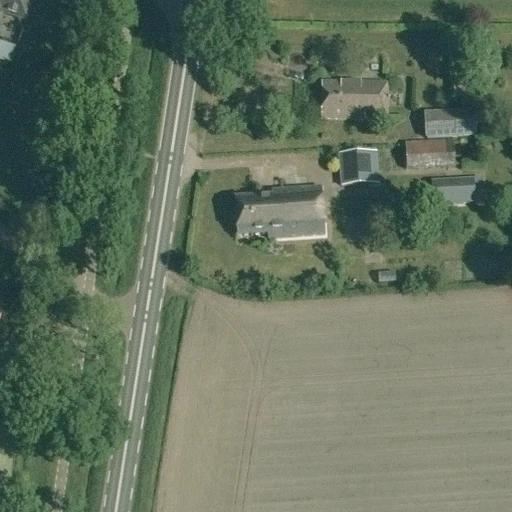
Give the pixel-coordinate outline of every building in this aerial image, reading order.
[(27,22),(34,0),(0,0),(0,24),(4,14),(27,22)] [(0,44),(0,59),(16,60),(17,46),(0,44)] [(465,83),(450,82),(449,100),(464,100),(465,83)] [(375,121),(387,121),(387,84),(322,84),(322,121),(364,121),(364,113),(375,113),(375,121)] [(426,140),(475,138),(474,112),(425,115),(426,140)] [(406,171),(455,170),(453,142),(406,144),(406,171)] [(341,188),(379,186),(376,153),(338,156),(341,188)] [(472,182),(433,183),(434,207),(472,206),(472,182)] [(268,240),(325,236),(321,189),(281,192),(281,196),(235,200),(238,238),(268,236),(268,240)]
